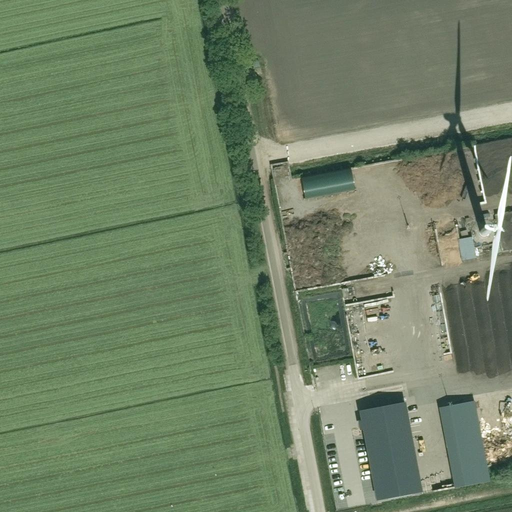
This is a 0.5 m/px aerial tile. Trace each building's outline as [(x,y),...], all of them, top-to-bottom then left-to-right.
[(443,248),(445,258),(466,254),(462,232),(463,232),(460,219),(449,222),(450,226),(438,228),(440,239),(449,237),(451,246),(443,248)] [(295,283),(297,288),(308,285),(307,280),(295,283)] [(395,289),(405,285),(404,280),(393,284),(395,289)] [(376,397),(377,405),(390,402),(388,395),(376,397)] [(403,403),(360,411),(377,500),(420,492),(403,403)] [(337,422),(354,421),(353,405),(336,407),(337,422)]
